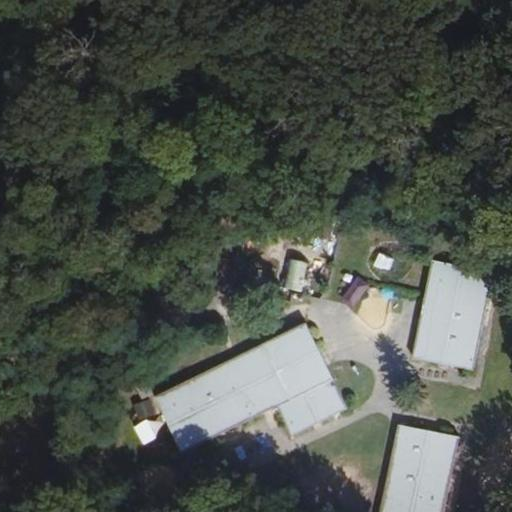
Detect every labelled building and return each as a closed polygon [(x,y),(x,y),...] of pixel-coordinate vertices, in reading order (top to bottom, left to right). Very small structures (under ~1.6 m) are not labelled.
[(324,207),(276,202),(271,226),(330,237),(335,210),(324,207)] [(493,273),(432,261),(412,358),(473,370),(493,273)] [(305,324),(156,400),(184,454),(277,407),(291,436),(348,408),(305,324)] [(147,380),(135,386),(142,401),(155,395),(147,380)] [(395,488),(389,511),(445,511),(460,438),(399,426),(387,486),(395,488)] [(381,511),(389,511),(395,488),(387,486),(381,511)]
